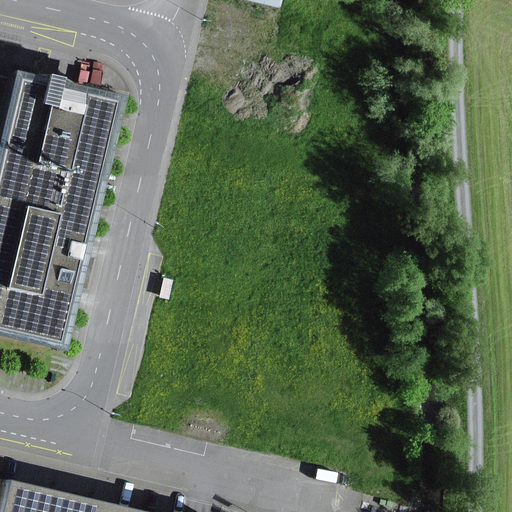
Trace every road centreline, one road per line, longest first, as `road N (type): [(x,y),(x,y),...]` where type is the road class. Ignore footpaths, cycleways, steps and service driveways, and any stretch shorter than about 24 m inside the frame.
road 1 (track): [(482,511),(451,0)]
road 2 (residential): [(120,266),(158,102),(157,67),(149,49),(114,24),(9,0)]
road 3 (residential): [(0,413),(42,420),(83,400),(120,266)]
